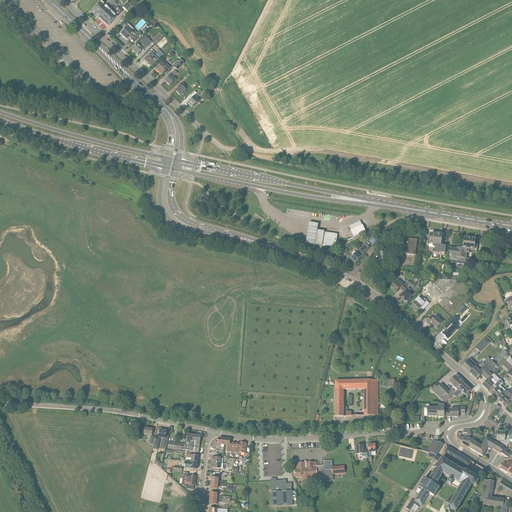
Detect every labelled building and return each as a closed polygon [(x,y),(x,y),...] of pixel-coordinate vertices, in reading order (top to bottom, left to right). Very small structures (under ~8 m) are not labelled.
[(98,18),(115,1),(113,0),(108,0),(104,5),(101,2),(95,9),(92,12),(96,16),(96,17),(97,18),(98,18)] [(111,23),(116,17),(121,12),(121,11),(122,10),(119,6),(117,8),(116,7),(118,5),(114,2),(115,1),(98,18),(107,27),(111,23)] [(122,8),(127,13),(133,7),(128,1),(122,8)] [(156,24),(153,21),(151,18),(147,22),(152,27),(156,24)] [(133,33),(131,32),(134,29),(128,23),(125,26),(126,27),(123,30),(120,34),(127,40),(129,38),(131,39),(130,41),(134,44),(142,35),(139,31),(136,34),(134,32),(133,33)] [(152,42),(151,43),(154,45),(158,41),(159,41),(163,36),(160,34),(158,36),(152,42)] [(132,50),(137,55),(143,49),(144,50),(151,43),(152,42),(146,36),(132,50)] [(150,67),(157,60),(159,57),(153,51),(150,53),(144,61),(147,65),(148,67),(149,66),(150,67)] [(173,66),(177,71),(184,63),(180,59),(173,66)] [(165,72),(168,69),(169,67),(163,61),(161,63),(159,66),(155,69),(161,75),(165,72)] [(173,82),(175,80),(173,78),(177,73),(175,71),(172,73),(164,81),(169,86),(173,82)] [(185,90),(183,88),(185,86),(182,83),(178,87),(178,88),(175,91),(180,96),(185,90)] [(192,108),(198,101),(196,99),(199,96),(198,95),(201,92),(200,90),(197,93),(194,91),(191,95),(193,97),(191,100),(187,103),(192,108)] [(319,224),(309,222),(306,243),(322,246),(322,245),(324,233),(324,232),(318,231),(319,224)] [(352,234),(354,239),(366,233),(364,228),(363,226),(351,232),(352,234)] [(324,232),(324,233),(322,245),(335,247),(337,234),(324,233),(324,232)] [(441,245),(442,235),(437,235),(430,234),(430,239),(429,245),(433,245),(432,247),(435,247),(434,253),(438,253),(445,253),(446,246),(441,245)] [(417,240),(410,239),(405,238),(404,246),(406,246),(405,254),(415,255),(417,240)] [(477,251),(477,250),(477,245),(475,244),(476,240),(464,238),(463,249),(462,248),(460,258),(466,259),(465,262),(468,262),(468,258),(466,258),(467,253),(469,253),(474,254),(474,251),(477,251)] [(351,259),(355,263),(370,248),(365,243),(351,259)] [(457,248),(456,248),(448,247),(449,260),(451,261),(451,263),(467,265),(468,262),(465,262),(466,259),(460,258),(462,248),(457,248)] [(438,279),(434,284),(442,292),(448,286),(451,289),(458,281),(447,280),(448,277),(439,276),(439,279),(438,279)] [(409,285),(411,282),(409,281),(408,282),(405,285),(404,284),(402,286),(397,281),(391,288),(396,293),(400,288),(403,291),(409,285)] [(408,293),(412,290),(416,285),(412,281),(411,283),(411,282),(409,285),(410,286),(401,296),(403,298),(402,299),(404,300),(404,302),(406,302),(407,301),(407,300),(411,296),(408,293)] [(416,313),(422,307),(420,305),(423,302),(418,297),(415,301),(416,302),(411,307),(416,313)] [(436,329),(442,322),(435,316),(433,318),(431,316),(426,321),(428,324),(430,322),(436,329)] [(452,318),(444,327),(447,329),(441,335),(447,340),(456,330),(452,327),(457,322),(452,318)] [(485,338),(476,348),(481,352),(490,343),(485,338)] [(483,364),(485,361),(482,363),(481,361),(483,359),(481,357),(476,362),(478,364),(474,368),(471,365),(470,364),(473,361),(470,358),(462,367),(470,374),(481,362),(483,364)] [(490,372),(493,369),(496,365),(488,358),(485,361),(483,364),(481,362),(470,374),(477,380),(482,375),(483,374),(482,373),(486,369),(490,372)] [(496,371),(493,369),(490,372),(486,369),(482,373),(483,374),(488,379),(491,376),(491,377),(496,371)] [(454,395),(463,384),(455,376),(449,382),(454,387),(449,392),(440,384),(439,386),(436,384),(435,385),(431,389),(445,403),(453,395),(454,395)] [(497,382),(491,377),(491,376),(488,379),(487,380),(482,385),(488,391),(493,386),(496,383),(497,382)] [(342,390),(363,390),(371,389),(371,380),(334,381),(335,417),(343,417),(342,390)] [(378,416),(378,411),(377,380),(371,380),(371,389),(363,390),(364,416),(378,416)] [(497,400),(507,389),(503,383),(500,387),(498,389),(497,388),(491,394),(497,399),(497,400)] [(456,397),(461,392),(466,396),(471,391),(463,384),(454,395),(456,397)] [(511,391),(508,388),(507,389),(497,400),(504,406),(511,399),(511,391)] [(448,417),(448,410),(445,410),(445,404),(438,404),(438,407),(438,417),(444,417),(448,417)] [(438,417),(438,407),(427,407),(427,408),(424,408),(424,416),(427,416),(427,417),(438,417)] [(465,407),(461,407),(454,407),(454,409),(451,409),(450,410),(448,410),(448,417),(451,417),(459,417),(459,414),(465,414),(465,409),(465,407)] [(166,439),(166,436),(167,431),(160,430),(159,435),(158,438),(162,438),(160,446),(160,449),(166,450),(166,447),(168,439),(166,439)] [(470,437),(470,430),(463,430),(463,436),(466,436),(466,433),(467,433),(466,438),(461,437),(461,433),(457,433),(457,440),(459,442),(462,444),(470,448),(470,437)] [(510,432),(508,432),(508,433),(497,432),(496,437),(493,437),(492,439),(496,442),(504,447),(507,448),(507,446),(509,443),(509,440),(510,440),(510,432)] [(193,451),(194,435),(187,434),(187,439),(186,444),(168,442),(167,449),(182,450),(188,451),(188,452),(192,452),(192,451),(193,451)] [(192,452),(194,453),(199,453),(201,436),(194,435),(193,451),(192,451),(192,452)] [(476,452),(480,444),(471,440),(472,438),(470,437),(470,448),(470,449),(476,452)] [(492,441),(486,437),(484,441),(482,445),(480,444),(476,452),(482,456),(488,446),(493,448),(496,442),(492,439),(492,441)] [(441,458),(437,455),(440,449),(438,448),(441,444),(442,445),(443,444),(440,443),(433,441),(428,449),(422,447),(421,450),(430,453),(429,457),(434,458),(434,459),(439,462),(436,467),(434,466),(432,469),(434,470),(428,481),(423,478),(418,487),(416,492),(419,494),(414,501),(411,499),(406,508),(410,510),(412,511),(411,511),(415,511),(419,507),(417,506),(418,504),(421,506),(429,493),(435,496),(440,488),(437,486),(443,474),(450,478),(447,483),(458,490),(450,504),(446,502),(444,505),(448,507),(446,510),(449,511),(451,510),(454,511),(456,511),(472,486),(476,485),(479,481),(482,475),(467,467),(465,470),(464,471),(441,458)] [(507,448),(504,447),(496,442),(493,448),(508,457),(510,455),(506,453),(507,448)] [(364,453),(364,450),(363,445),(356,446),(357,451),(354,451),(355,455),(360,454),(360,457),(368,459),(367,453),(364,453)] [(468,467),(471,461),(446,446),(445,447),(448,448),(445,453),(468,467)] [(198,456),(193,455),(187,455),(186,458),(186,461),(191,462),(197,463),(198,456)] [(317,469),(321,468),(325,468),(325,481),(333,480),(333,474),(344,473),(344,466),(332,467),(332,461),(324,461),(324,466),(317,466),(316,462),(306,463),(304,463),(295,463),(295,470),(295,477),(302,477),(303,483),(310,482),(310,476),(317,476),(317,469)] [(507,473),(511,464),(511,461),(511,463),(508,461),(505,465),(503,464),(501,468),(507,473)] [(182,484),(184,486),(187,489),(193,490),(193,485),(194,486),(195,476),(193,476),(184,475),(183,478),(182,478),(182,484)] [(271,481),(272,507),(297,505),(296,491),(292,491),(291,484),(286,484),(286,481),(284,481),(284,480),(276,481),(274,482),(274,481),(271,481)] [(506,511),(507,506),(508,501),(491,499),(492,489),(493,482),(485,481),(483,491),(481,491),(480,497),(484,498),(482,505),(500,508),(499,511),(506,511)] [(498,487),(505,492),(509,487),(509,486),(502,481),(498,487)]
